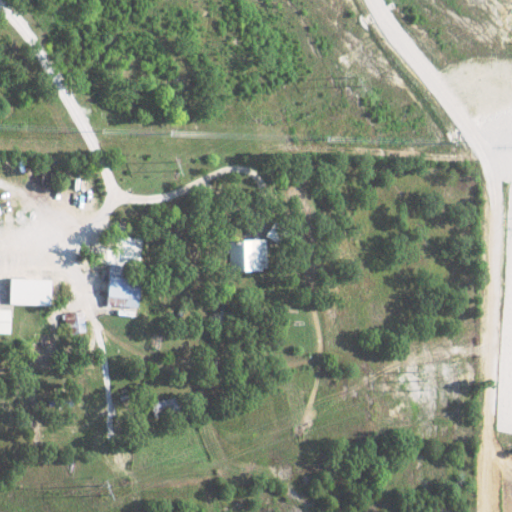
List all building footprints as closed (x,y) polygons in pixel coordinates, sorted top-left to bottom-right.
[(264,239),(228,240),(228,271),(265,271),(264,239)] [(101,303),(134,309),(139,284),(119,281),(121,267),(109,265),(101,303)] [(49,304),(50,278),(7,278),(6,304),(49,304)] [(0,332),(7,333),(8,309),(0,308),(0,332)] [(63,333),(82,333),(82,312),(63,312),(63,333)]
